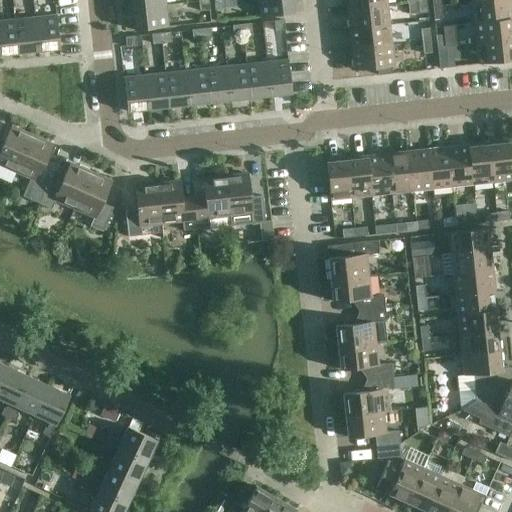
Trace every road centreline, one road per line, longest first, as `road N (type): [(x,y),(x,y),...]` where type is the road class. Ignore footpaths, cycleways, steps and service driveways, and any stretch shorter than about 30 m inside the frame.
road 1 (residential): [(323,462),(289,134)]
road 2 (residential): [(328,120),(511,100)]
road 3 (residential): [(112,145),(123,152),(289,134)]
road 4 (residential): [(98,0),(112,145)]
road 5 (residential): [(112,145),(0,99)]
road 6 (residential): [(328,120),(315,0)]
